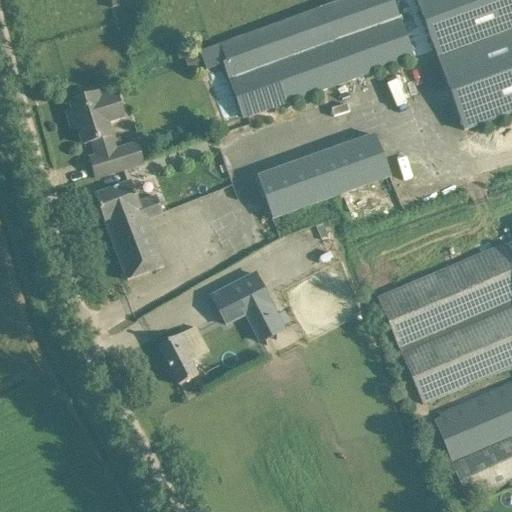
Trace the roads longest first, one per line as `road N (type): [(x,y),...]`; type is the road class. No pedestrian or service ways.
road 1 (unclassified): [(174,511),(93,364),(0,53)]
road 2 (unknown): [(511,152),(451,152),(399,107)]
